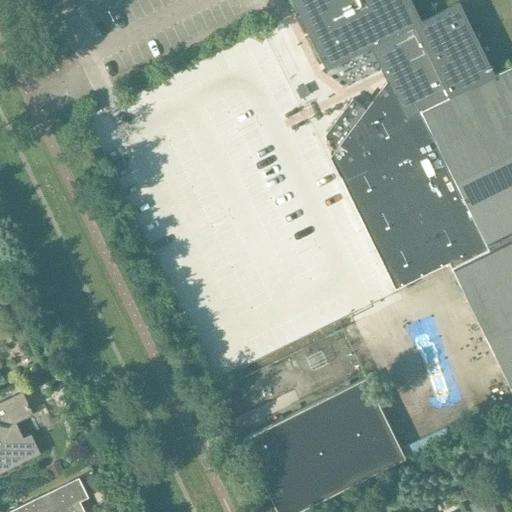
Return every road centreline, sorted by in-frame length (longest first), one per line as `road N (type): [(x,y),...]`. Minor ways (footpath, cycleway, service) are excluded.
road 1 (unknown): [(129,139),(152,188),(174,199),(298,142)]
road 2 (unknown): [(129,139),(266,80)]
